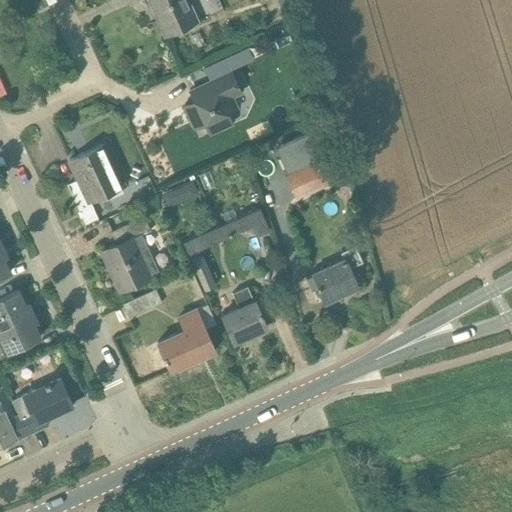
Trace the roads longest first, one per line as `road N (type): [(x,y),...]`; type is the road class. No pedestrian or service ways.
road 1 (residential): [(127,427),(0,136)]
road 2 (primary): [(149,469),(370,366)]
road 3 (residential): [(0,130),(94,79),(57,0)]
road 4 (primary): [(511,284),(370,366)]
road 5 (primary): [(370,366),(511,323)]
road 6 (residential): [(0,488),(127,427)]
